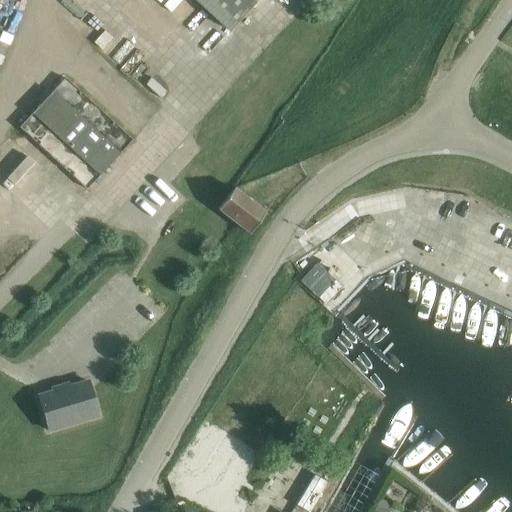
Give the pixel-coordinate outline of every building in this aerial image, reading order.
[(196,0),(216,18),(231,31),(259,0),(196,0)] [(141,68),(157,81),(164,72),(148,59),(141,68)] [(18,128),(71,176),(85,189),(131,140),(116,127),(63,79),(18,128)] [(7,159),(17,170),(39,150),(29,139),(7,159)] [(40,149),(19,173),(29,182),(50,158),(40,149)] [(217,210),(249,234),(265,213),(233,189),(217,210)] [(277,286),(294,304),(312,287),(296,269),(277,286)] [(282,338),(291,318),(279,313),(271,333),(282,338)] [(87,381),(38,396),(48,431),(97,416),(87,381)] [(312,474),(294,504),(295,505),(307,511),(325,482),(312,474)] [(379,499),(372,511),(373,511),(388,511),(392,506),(379,499)]
